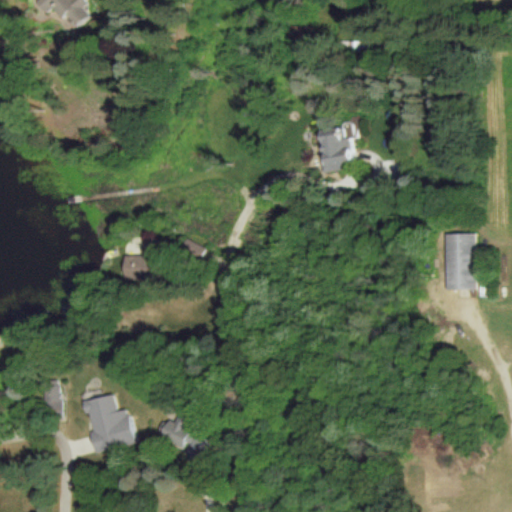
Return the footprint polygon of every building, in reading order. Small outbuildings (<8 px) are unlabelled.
[(39,0),(39,4),(47,14),(54,8),(61,17),(68,18),(75,28),(90,16),(86,11),(86,5),(82,0),(39,0)] [(320,131),(327,173),(354,169),(348,133),(349,133),(348,127),(320,131)] [(447,289),(477,288),(476,234),(446,235),(447,289)] [(123,278),(152,279),(152,256),(124,255),(123,278)] [(45,385),(43,416),(60,417),(61,385),(45,385)] [(86,400),(96,451),(135,444),(129,409),(117,411),(114,394),(86,400)] [(184,445),(184,446),(205,450),(207,439),(189,434),(191,425),(167,419),(162,440),(184,445)]
